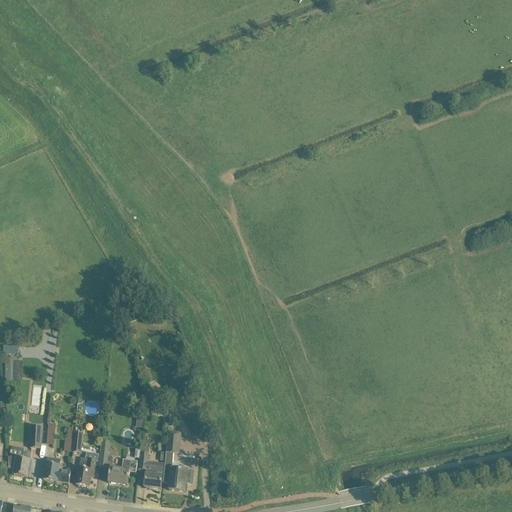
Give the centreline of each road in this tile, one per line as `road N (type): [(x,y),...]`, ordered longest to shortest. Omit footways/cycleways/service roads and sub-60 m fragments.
road 1 (track): [(272,511),(199,312),(46,98),(0,56)]
road 2 (tertiary): [(290,511),(511,467)]
road 3 (tertiary): [(0,489),(131,511)]
